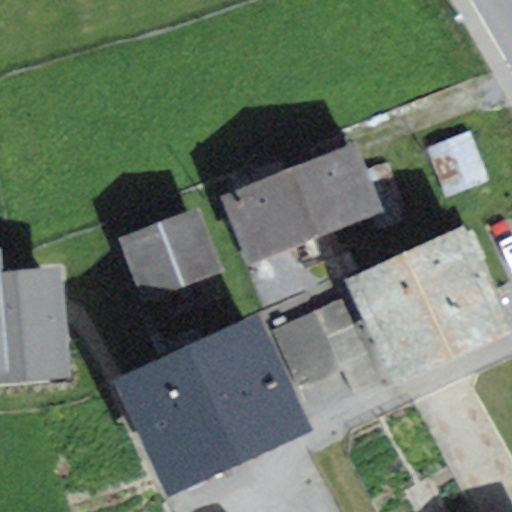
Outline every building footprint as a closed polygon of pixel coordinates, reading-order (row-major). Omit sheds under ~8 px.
[(212,208),(237,273),(369,222),(344,157),(212,208)] [(215,282),(188,217),(114,246),(140,312),(215,282)] [(386,391),(499,339),(454,242),(341,294),(386,391)] [(53,251),(0,255),(0,378),(64,373),(53,251)] [(242,323),(101,388),(154,502),(295,437),(242,323)]
